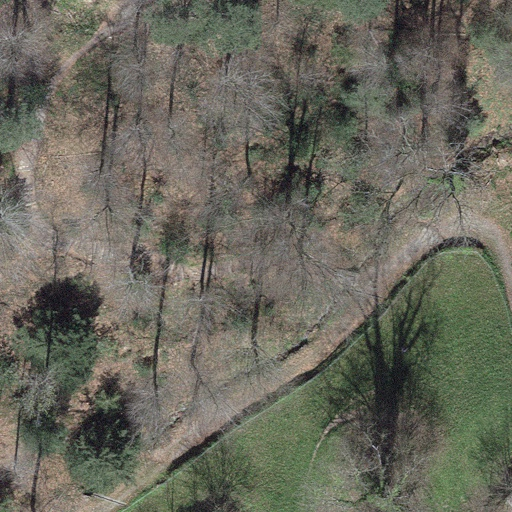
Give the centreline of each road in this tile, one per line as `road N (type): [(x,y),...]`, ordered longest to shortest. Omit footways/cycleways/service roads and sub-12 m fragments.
road 1 (track): [(90,511),(308,358),(373,285)]
road 2 (track): [(373,285),(422,239),(459,223),(486,228),(511,280)]
